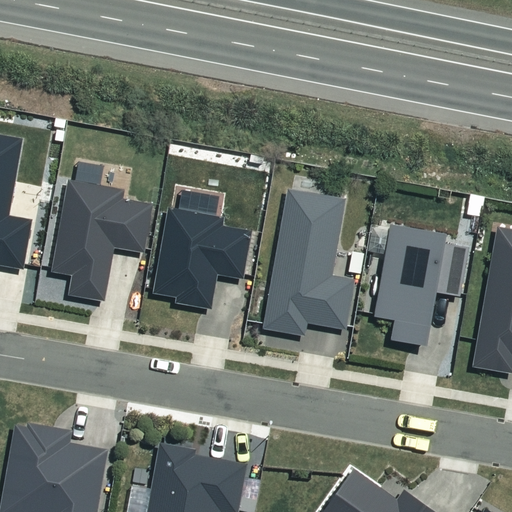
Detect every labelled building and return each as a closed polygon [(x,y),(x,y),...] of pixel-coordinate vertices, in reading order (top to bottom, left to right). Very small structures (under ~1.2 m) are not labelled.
[(0,132),(0,263),(23,267),(31,217),(9,213),(22,136),(0,132)] [(68,293),(105,299),(114,245),(144,251),(152,203),(122,197),(123,188),(68,178),(51,269),(72,273),(68,293)] [(307,322),(346,328),(355,278),(332,274),(345,197),(287,187),(263,326),(305,333),(307,322)] [(176,295),(175,301),(211,307),(217,273),(243,278),(252,229),(222,224),(224,215),(168,206),(153,291),(176,295)] [(394,317),(391,337),(426,343),(435,289),(460,294),(469,244),(445,240),(446,231),(391,222),(375,314),(394,317)] [(511,227),(497,225),(472,364),(511,371),(511,227)] [(0,511),(96,511),(107,448),(69,442),(71,428),(28,421),(27,425),(14,423),(0,507),(0,511)] [(220,511),(221,510),(231,511),(237,511),(247,462),(196,453),(197,447),(159,440),(146,511),(220,511)] [(438,511),(403,487),(396,497),(353,467),(321,511),(438,511)]
